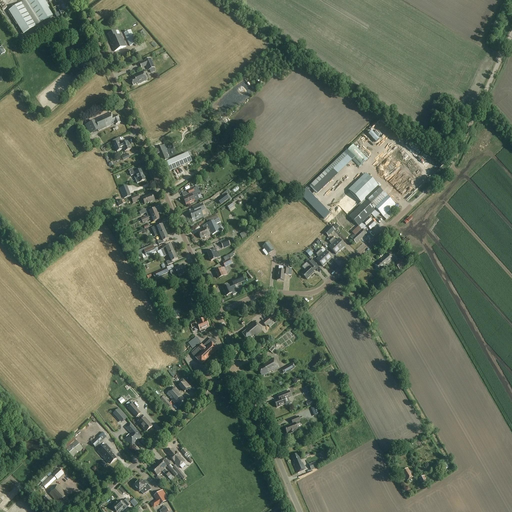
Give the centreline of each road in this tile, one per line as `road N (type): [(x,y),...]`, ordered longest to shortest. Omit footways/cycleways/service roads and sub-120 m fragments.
road 1 (unclassified): [(216,312),(256,294),(315,292),(436,182),(511,31)]
road 2 (tertiary): [(216,312),(77,0)]
road 3 (track): [(338,273),(445,455)]
road 4 (tertiary): [(82,511),(234,370)]
road 5 (tertiary): [(299,511),(248,386),(234,370)]
